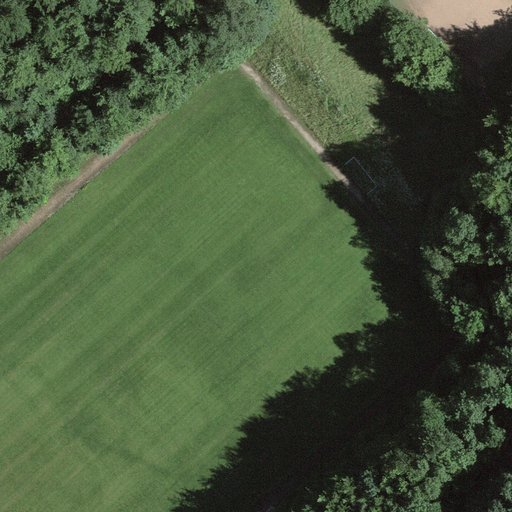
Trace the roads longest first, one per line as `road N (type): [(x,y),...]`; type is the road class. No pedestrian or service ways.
road 1 (track): [(257,511),(468,321),(231,48)]
road 2 (track): [(231,48),(0,250)]
road 3 (track): [(0,163),(88,90),(172,0)]
